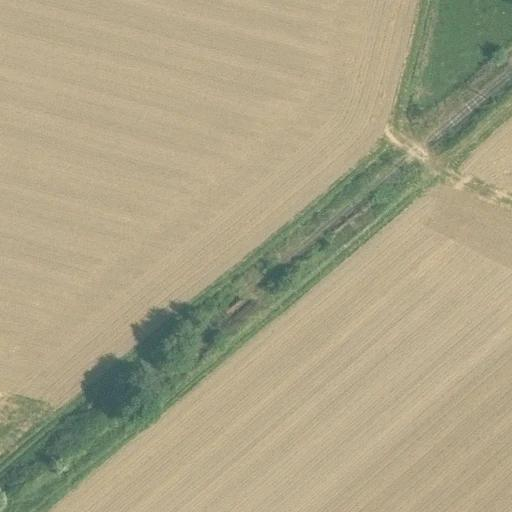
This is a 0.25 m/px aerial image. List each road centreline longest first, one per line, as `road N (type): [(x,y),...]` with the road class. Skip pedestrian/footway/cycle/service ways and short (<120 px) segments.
road 1 (track): [(49,511),(438,165),(475,193),(511,207)]
road 2 (track): [(0,505),(411,144),(438,165)]
road 3 (track): [(436,0),(401,133),(411,144)]
